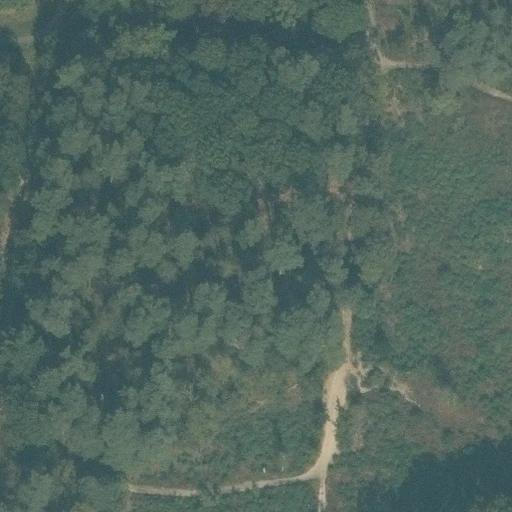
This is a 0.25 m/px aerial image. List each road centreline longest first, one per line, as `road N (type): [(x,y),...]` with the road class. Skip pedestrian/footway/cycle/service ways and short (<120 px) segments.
road 1 (track): [(368,0),(336,406),(321,469),(298,480),(201,492),(0,485)]
road 2 (track): [(511,98),(418,66),(50,40)]
road 3 (track): [(0,467),(50,40)]
